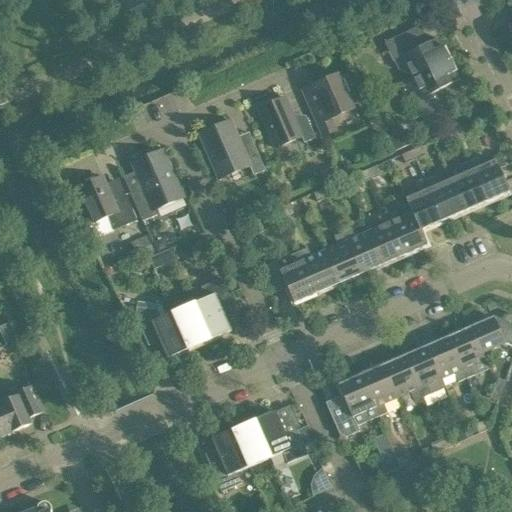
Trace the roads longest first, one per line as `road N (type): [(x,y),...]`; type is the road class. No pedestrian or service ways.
road 1 (residential): [(282,357),(180,122)]
road 2 (residential): [(282,357),(511,269)]
road 3 (residential): [(63,454),(282,357)]
road 4 (residential): [(359,511),(282,357)]
